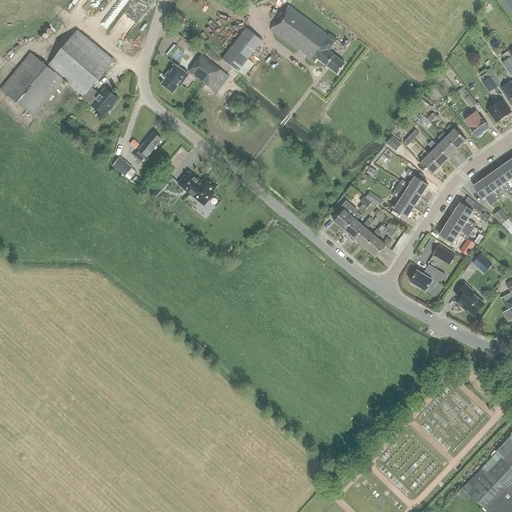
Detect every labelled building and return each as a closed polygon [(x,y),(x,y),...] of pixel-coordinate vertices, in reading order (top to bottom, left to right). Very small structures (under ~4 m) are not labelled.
[(314,63),(317,59),(326,65),(326,66),(337,74),(345,64),(328,51),(336,40),(329,34),(328,35),(289,6),(271,31),(314,63)] [(246,28),(222,59),(238,72),(263,41),(246,28)] [(92,106),(105,116),(118,99),(105,89),(100,95),(91,88),(114,60),(77,30),(47,67),(31,53),(0,90),(34,117),(63,81),(82,96),(81,98),(92,106)] [(216,94),(229,77),(201,55),(188,72),(216,94)] [(502,63),(510,74),(511,72),(511,57),(502,63)] [(182,86),(189,76),(173,64),(166,74),(168,76),(162,84),(173,93),(179,84),(182,86)] [(491,91),(501,85),(490,69),(485,73),(486,74),(481,77),(491,91)] [(500,88),(509,100),(511,98),(511,99),(511,82),(511,83),(510,81),(500,88)] [(460,93),(462,97),(472,109),(477,104),(465,89),(460,93)] [(416,108),(424,114),(430,106),(423,100),(416,108)] [(497,122),(510,113),(501,100),(488,109),(497,122)] [(415,110),(410,115),(417,122),(422,117),(415,110)] [(476,137),(489,128),(482,119),(481,120),(475,112),(464,121),(476,137)] [(432,113),(427,119),(430,123),(436,117),(432,113)] [(451,126),(447,129),(451,133),(446,138),(457,150),(466,141),(451,126)] [(415,130),(410,136),(413,139),(419,134),(415,130)] [(154,133),(144,144),(145,144),(134,157),(141,163),(152,150),(152,151),(161,140),(154,133)] [(408,145),(413,139),(410,136),(404,141),(408,145)] [(449,158),(457,150),(446,138),(443,136),(439,139),(442,142),(438,147),(449,158)] [(386,144),(395,152),(401,144),(392,137),(386,144)] [(137,139),(133,144),(139,148),(143,143),(137,139)] [(449,158),(438,147),(432,141),(428,145),(433,151),(429,155),(440,167),(449,158)] [(431,176),(440,167),(429,155),(425,151),(421,156),(425,159),(420,164),(431,176)] [(132,169),(132,168),(120,158),(113,166),(129,180),(136,172),(132,169)] [(511,170),(507,163),(496,170),(505,183),(511,179),(511,178),(511,170)] [(414,179),(410,186),(422,194),(428,185),(416,177),(417,176),(409,170),(406,174),(414,179)] [(496,170),(486,178),(495,190),(501,186),(506,193),(510,191),(505,183),(496,170)] [(189,173),(179,184),(204,205),(213,193),(211,192),(216,186),(207,178),(202,184),(189,173)] [(167,184),(161,178),(154,186),(159,192),(167,184)] [(473,186),(482,199),(491,193),(496,201),(500,198),(495,190),(486,178),(473,186)] [(407,190),(403,196),(416,205),(422,194),(410,186),(402,181),(399,185),(407,190)] [(416,205),(403,196),(395,191),(392,195),(400,200),(394,210),(407,218),(416,205)] [(383,201),(370,192),(366,198),(379,207),(383,201)] [(359,208),(363,211),(370,202),(364,197),(359,202),(362,204),(359,208)] [(340,228),(338,230),(343,233),(345,231),(344,231),(355,220),(356,221),(361,216),(356,212),(358,211),(346,201),(340,208),(344,211),(334,223),(340,228)] [(454,212),(467,220),(472,214),(479,218),(482,214),(481,214),(474,209),(473,211),(460,203),(454,212)] [(483,210),(477,205),(474,209),(481,214),(483,210)] [(448,223),(461,231),(465,224),(473,229),(475,225),(467,220),(454,212),(448,223)] [(500,212),(495,216),(502,224),(505,221),(506,219),(500,212)] [(484,213),(480,219),(486,224),(491,217),(484,213)] [(363,250),(365,248),(375,237),(377,238),(381,233),(381,232),(389,223),(385,219),(373,234),(367,229),(365,228),(355,240),(360,245),(359,247),(363,250)] [(362,226),(356,221),(355,220),(344,231),(345,231),(350,236),(349,238),(353,241),(355,240),(365,228),(367,229),(371,224),(366,220),(362,226)] [(511,228),(505,221),(502,224),(511,235),(511,234),(511,228)] [(468,236),(461,231),(448,223),(439,236),(452,244),(458,235),(466,240),(468,236)] [(383,243),(377,238),(375,237),(365,248),(371,254),(369,256),(374,260),(375,258),(385,246),(387,247),(392,241),(387,238),(383,243)] [(439,251),(436,256),(450,265),(453,260),(439,251)] [(487,270),(493,264),(481,253),(476,259),(487,270)] [(425,291),(432,281),(439,285),(445,275),(429,265),(423,275),(417,271),(410,282),(425,291)] [(511,280),(506,283),(511,293),(502,298),(508,309),(510,308),(511,312),(511,280)] [(474,316),(485,304),(472,292),(473,291),(465,284),(456,294),(461,298),(456,302),(463,308),(464,307),(474,316)] [(511,511),(511,437),(497,452),(464,488),(469,493),(487,511),(486,511),(511,511)]
